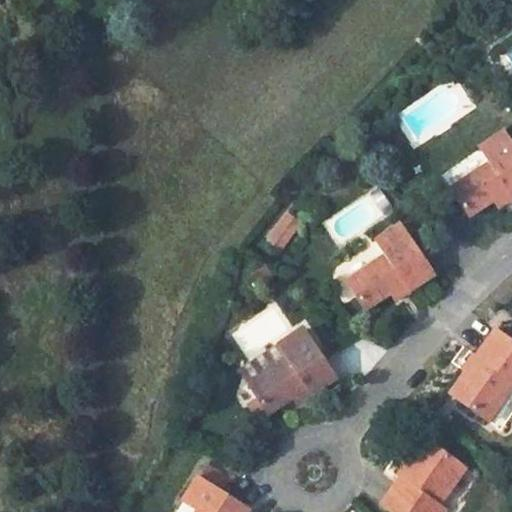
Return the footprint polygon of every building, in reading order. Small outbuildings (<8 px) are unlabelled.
[(511,196),(511,140),(504,128),(478,146),(488,160),(449,187),(468,215),(492,199),(497,206),(511,196)] [(337,246),(385,217),(370,192),(322,221),(337,246)] [(434,272),(400,221),(375,238),(386,253),(345,280),(364,308),(387,292),(392,300),(434,272)] [(336,375),(303,325),(278,342),(288,357),(249,383),(267,411),(292,395),(297,402),(336,375)] [(448,392),(486,419),(511,383),(511,338),(495,327),(448,392)] [(392,511),(440,511),(444,506),(438,502),(464,463),(425,437),(380,503),(392,511)] [(246,511),(249,509),(199,474),(182,500),(197,510),(196,511),(246,511)]
